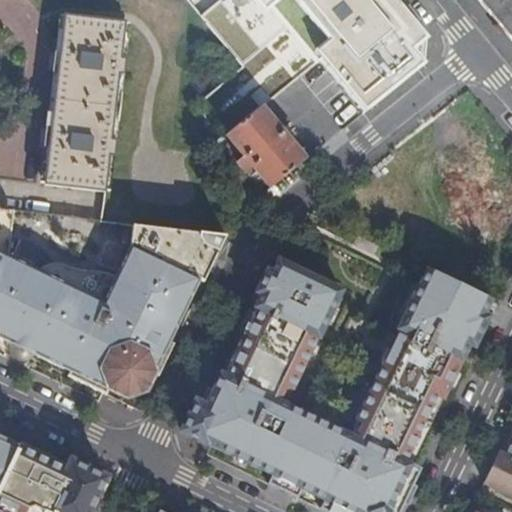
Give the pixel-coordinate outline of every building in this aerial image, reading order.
[(511,0),(483,0),(499,20),(509,12),(511,15),(511,26),(508,30),(511,35),(511,0)] [(129,18),(70,11),(49,182),(108,189),(113,153),(119,153),(121,137),(115,137),(123,71),(129,71),(131,55),(125,55),(129,18)] [(511,15),(509,12),(499,20),(508,30),(511,26),(511,15)] [(275,186),(309,157),(266,106),(232,134),(249,154),(242,161),(250,170),(257,164),(275,186)] [(218,176),(226,174),(218,151),(211,154),(218,176)] [(208,281),(231,234),(138,223),(135,245),(107,302),(13,256),(19,209),(0,207),(0,334),(14,341),(16,342),(21,341),(24,338),(36,344),(35,346),(36,352),(39,353),(74,370),(72,375),(107,392),(110,394),(113,389),(130,398),(149,390),(158,372),(163,375),(179,342),(174,340),(204,278),(208,281)] [(345,290),(281,260),(275,272),(264,295),(259,307),(263,309),(231,376),(225,373),(209,406),(200,402),(186,431),(216,445),(277,475),(272,483),(300,497),(304,489),(328,501),(324,509),(330,511),(400,511),(422,469),(409,462),(441,395),(446,398),(495,299),(431,268),(401,329),(403,330),(359,421),(352,435),(288,404),(295,388),(320,337),(322,338),(345,290)] [(259,292),(264,295),(275,272),(270,270),(259,292)] [(21,341),(16,342),(36,352),(35,346),(36,344),(24,338),(21,341)] [(16,342),(14,341),(14,348),(14,350),(16,354),(20,358),(24,360),(30,360),(36,357),(39,353),(36,352),(16,342)] [(94,511),(114,470),(0,418),(0,507),(6,510),(5,511),(94,511)] [(511,461),(500,456),(483,490),(511,502),(511,461)]
